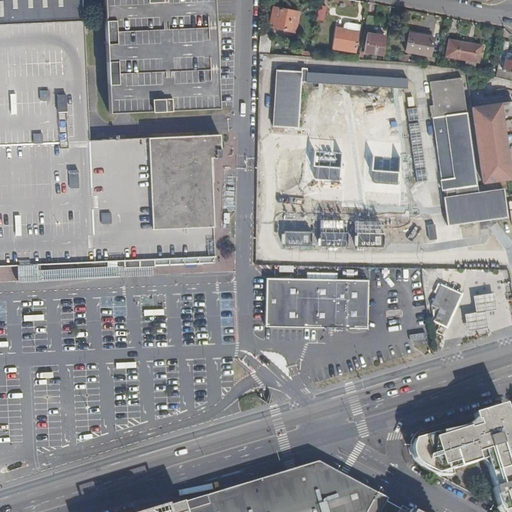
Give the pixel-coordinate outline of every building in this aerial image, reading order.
[(0,0),(0,265),(18,265),(41,263),(87,261),(124,259),(126,259),(125,248),(150,247),(150,258),(154,258),(186,257),(185,261),(215,260),(211,157),(223,156),(222,135),(89,140),(82,0),(0,0)] [(218,108),(211,0),(104,0),(109,111),(218,108)] [(326,6),(319,4),(316,18),(324,19),(326,6)] [(299,12),(273,7),(271,17),(274,18),(273,26),(296,31),(299,12)] [(367,15),(364,28),(372,29),(376,16),(367,15)] [(359,24),(344,21),(342,28),(335,27),(332,47),(355,51),(359,24)] [(433,36),(410,32),(407,50),(430,55),(433,36)] [(271,34),(261,33),(259,52),(269,53),(271,34)] [(367,33),(363,51),(375,53),(377,45),(383,46),(385,36),(367,33)] [(478,62),(481,45),(449,39),(446,55),(465,59),(475,61),(478,62)] [(511,60),(511,61),(511,55),(511,53),(507,53),(510,41),(503,39),(496,69),(497,69),(511,72),(511,60)] [(475,61),(465,59),(463,66),(474,68),(475,61)] [(299,126),(302,70),(277,69),(274,124),(299,126)] [(511,80),(511,72),(497,69),(496,77),(509,79),(511,80)] [(406,86),(407,77),(307,71),(307,80),(406,86)] [(508,216),(504,188),(456,195),(455,188),(477,185),(461,78),(428,82),(442,179),(441,179),(443,190),(447,189),(448,196),(444,197),(448,225),(508,216)] [(483,183),(511,178),(511,101),(472,107),(483,183)] [(416,107),(406,109),(408,121),(418,120),(416,107)] [(397,173),(399,183),(427,178),(418,122),(407,124),(413,163),(403,164),(404,171),(397,173)] [(283,244),(380,247),(381,221),(317,219),(317,221),(284,220),(283,244)] [(126,259),(150,258),(150,247),(125,248),(126,259)] [(154,275),(154,258),(150,258),(126,259),(124,259),(124,267),(95,269),(41,271),(41,263),(18,265),(19,282),(154,275)] [(366,279),(265,278),(264,327),(366,328),(366,279)] [(440,309),(436,317),(434,320),(447,326),(462,293),(442,284),(432,305),(440,309)] [(496,310),(494,293),(473,296),(475,312),(464,314),(467,331),(488,328),(486,312),(496,310)] [(499,511),(511,511),(511,430),(504,406),(444,424),(420,431),(416,435),(414,438),(413,442),(412,445),(413,453),(415,457),(417,460),(420,463),(431,469),(436,468),(437,472),(439,473),(488,460),(493,477),(489,478),(493,490),(491,491),(495,503),(497,510),(499,511)] [(367,502),(372,492),(317,462),(278,474),(203,496),(205,504),(290,479),(315,471),(356,493),(355,495),(367,502)] [(408,511),(400,507),(398,511),(395,509),(382,501),(384,498),(372,492),(367,502),(355,495),(356,493),(315,471),(290,479),(205,504),(182,511),(408,511)] [(182,511),(180,503),(151,511),(182,511)]
